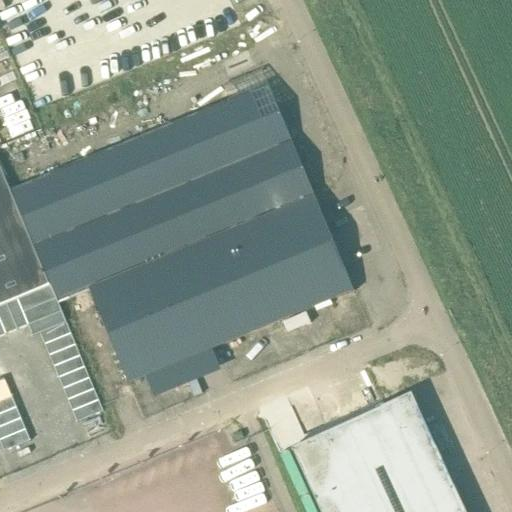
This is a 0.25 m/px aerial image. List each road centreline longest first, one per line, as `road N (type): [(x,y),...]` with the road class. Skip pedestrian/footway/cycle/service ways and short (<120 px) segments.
road 1 (unclassified): [(0,505),(437,323)]
road 2 (unclassified): [(437,323),(289,0)]
road 3 (unclassified): [(511,485),(437,323)]
